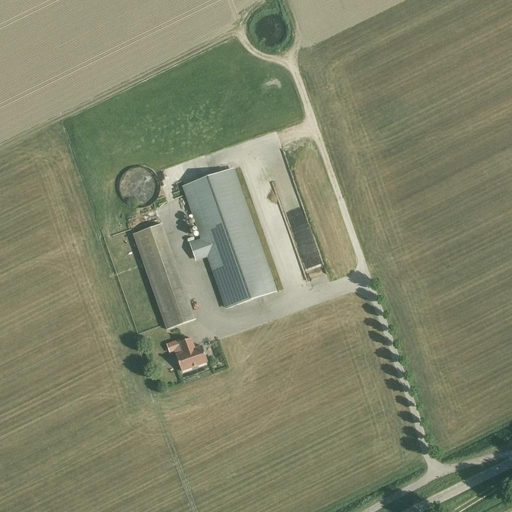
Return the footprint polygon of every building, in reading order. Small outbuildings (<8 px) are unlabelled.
[(258,141),(261,151),(286,145),(283,135),(258,141)] [(125,201),(125,202),(127,204),(130,206),(133,207),(137,208),(140,208),(144,208),(147,207),(150,206),(153,204),(156,201),(158,198),(159,195),(160,192),(160,188),(160,185),(159,181),(158,178),(156,175),(153,173),(150,171),(147,169),(144,168),(140,168),(139,168),(137,168),(133,169),(130,171),(127,173),(125,175),(123,178),(121,181),(120,185),(120,188),(120,192),(121,195),(123,198),(125,201)] [(231,171),(185,188),(204,241),(191,246),(196,260),(208,255),(228,310),(275,293),(231,171)] [(295,205),(308,249),(318,246),(305,202),(295,205)] [(162,226),(134,236),(167,330),(195,320),(162,226)] [(175,354),(182,374),(209,364),(203,345),(196,347),(192,336),(178,342),(181,352),(175,354)]
